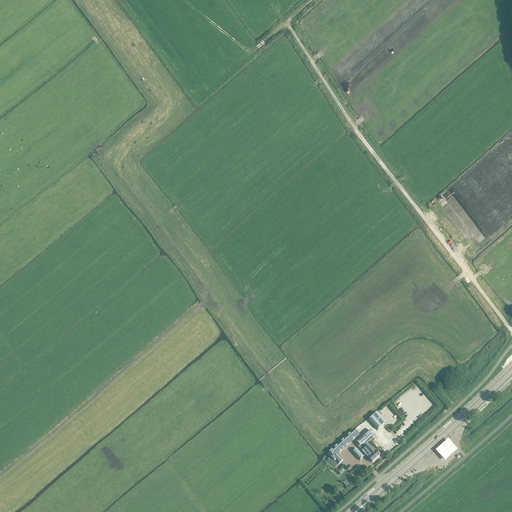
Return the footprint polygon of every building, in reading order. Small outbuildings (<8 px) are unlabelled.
[(377,413),(369,420),(377,430),(386,422),(377,413)] [(354,430),(327,454),(331,457),(328,460),(334,468),(343,460),(337,454),(359,435),(354,430)] [(357,443),(356,444),(360,449),(373,438),(371,437),(374,434),(370,430),(357,442),(357,443)] [(449,439),(436,450),(445,461),(458,449),(449,439)] [(368,445),(362,451),(365,454),(369,459),(372,463),(380,456),(376,452),(375,453),(368,445)] [(356,449),(352,453),(359,460),(363,457),(356,449)]
